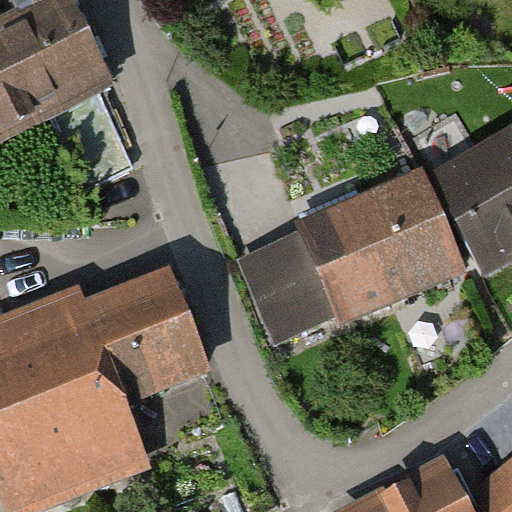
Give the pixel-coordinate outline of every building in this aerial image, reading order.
[(60,13),(0,41),(0,153),(104,104),(60,13)] [(511,269),(511,144),(425,189),(465,283),(470,291),(511,269)] [(297,244),(301,252),(241,278),(274,354),(337,327),(341,336),(465,283),(425,189),(297,244)] [(216,376),(174,271),(89,304),(83,288),(0,320),(0,493),(7,511),(57,511),(158,472),(133,409),(216,376)] [(511,511),(511,471),(458,511),(511,511)] [(453,511),(434,475),(364,511),(453,511)]
